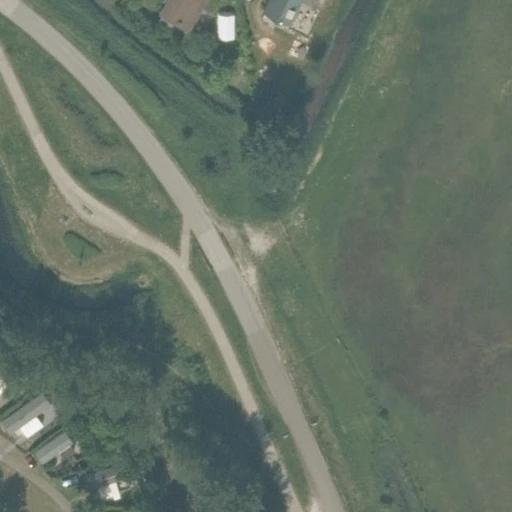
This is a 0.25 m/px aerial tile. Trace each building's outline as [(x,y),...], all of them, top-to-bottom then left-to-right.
[(186,29),(203,0),(169,0),(161,14),(186,29)] [(288,20),(289,18),(298,22),(308,0),(269,0),(265,10),(288,20)] [(284,98),(275,92),(269,103),(278,109),(284,98)] [(14,377),(3,365),(0,368),(0,374),(8,383),(14,377)] [(55,387),(49,393),(59,402),(65,395),(55,387)] [(25,401),(0,420),(0,430),(5,437),(35,414),(25,401)] [(66,425),(34,446),(44,460),(75,438),(66,425)] [(92,444),(85,433),(77,438),(84,449),(92,444)] [(122,460),(86,474),(91,489),(127,476),(122,460)] [(145,466),(136,468),(140,479),(148,476),(145,466)]
